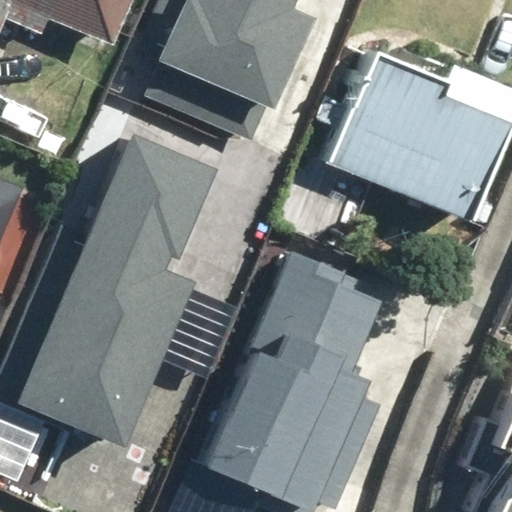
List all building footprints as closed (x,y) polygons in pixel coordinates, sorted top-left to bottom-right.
[(0,0),(0,23),(2,18),(40,34),(49,13),(105,37),(121,0),(0,0)] [(152,0),(120,93),(261,143),(276,99),(272,97),(305,2),(298,0),(152,0)] [(434,77),(352,47),(310,161),(453,214),(500,90),(438,67),(434,77)] [(184,162),(99,127),(55,233),(28,221),(0,289),(0,405),(25,416),(19,429),(62,447),(67,435),(93,446),(163,277),(132,264),(137,252),(146,255),(184,162)] [(321,276),(325,267),(268,246),(185,467),(303,511),(314,511),(356,401),(335,393),(345,367),(325,360),(352,288),(321,276)] [(511,511),(511,338),(501,334),(455,458),(472,464),(458,503),(471,507),(469,511),(511,511)]
